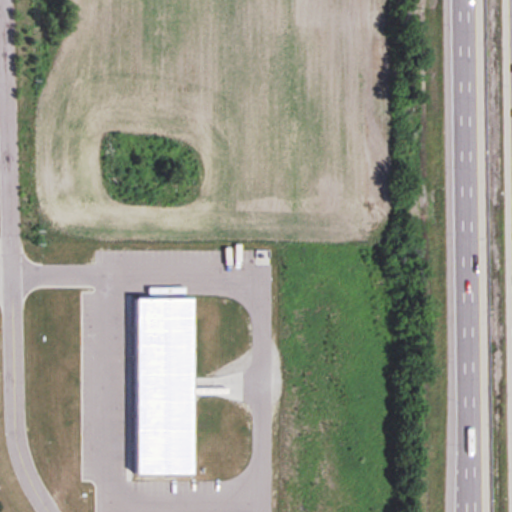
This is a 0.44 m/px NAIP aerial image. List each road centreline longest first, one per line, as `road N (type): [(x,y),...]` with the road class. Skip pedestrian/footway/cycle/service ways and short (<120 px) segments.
road 1 (residential): [(51,511),(17,446),(3,0)]
road 2 (motorway): [(462,0),(467,511)]
